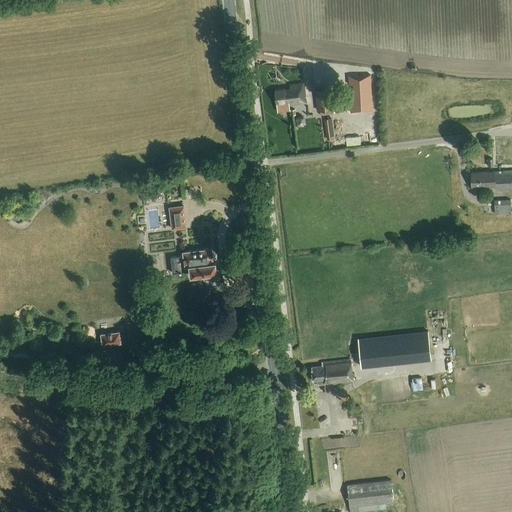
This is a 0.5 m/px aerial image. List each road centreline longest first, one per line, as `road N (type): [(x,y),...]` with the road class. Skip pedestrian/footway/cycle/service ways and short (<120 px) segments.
road 1 (secondary): [(291,511),(248,165)]
road 2 (track): [(0,355),(276,383)]
road 3 (unclassified): [(248,165),(504,130)]
road 4 (secondary): [(248,165),(228,0)]
